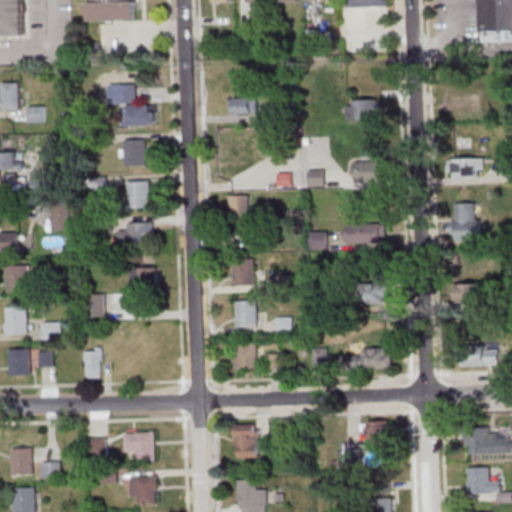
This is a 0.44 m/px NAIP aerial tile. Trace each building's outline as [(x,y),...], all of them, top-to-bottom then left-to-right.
[(0,0),(23,0),(25,34),(0,35),(0,0)] [(90,0),(137,0),(138,19),(91,20),(90,0)] [(511,0),(511,40),(482,41),(481,0),(511,0)] [(20,81),(3,81),(3,109),(21,108),(20,81)] [(127,100),(136,100),(136,84),(127,84),(127,100)] [(448,95),(448,115),(472,115),(472,95),(448,95)] [(231,113),(259,113),(259,97),(231,97),(231,113)] [(348,99),(348,119),(382,119),(382,99),(348,99)] [(155,104),(127,104),(127,124),(155,124),(155,104)] [(45,105),(29,105),(29,122),(45,122),(45,105)] [(125,139),(125,165),(147,165),(147,139),(125,139)] [(259,149),(259,167),(285,167),(285,149),(259,149)] [(0,168),(25,168),(25,161),(17,161),(17,151),(0,151),(0,168)] [(451,176),(486,176),(486,157),(451,157),(451,176)] [(384,179),(384,161),(353,161),(353,179),(384,179)] [(309,186),(326,186),(326,169),(309,169),(309,186)] [(273,185),(285,184),(284,171),(272,172),(273,185)] [(33,191),(53,191),(53,174),(33,174),(33,191)] [(152,207),(152,180),(129,180),(129,207),(152,207)] [(251,194),(232,194),(232,220),(251,220),(251,194)] [(53,202),(53,229),(71,229),(71,202),(53,202)] [(481,240),(480,202),(453,203),(454,240),(481,240)] [(154,245),(154,222),(130,222),(130,232),(120,232),(120,245),(154,245)] [(387,224),(347,224),(347,242),(387,242),(387,224)] [(312,231),(312,247),(328,248),(328,231),(312,231)] [(0,250),(22,251),(22,232),(0,232),(0,250)] [(234,284),(256,284),(256,258),(234,258),(234,284)] [(146,311),(146,286),(157,286),(157,265),(130,266),(131,311),(146,311)] [(8,291),(32,291),(32,270),(8,270),(8,291)] [(391,282),(356,282),(356,301),(391,301),(391,282)] [(481,282),(457,282),(457,302),(481,302),(481,282)] [(89,294),(89,314),(106,314),(106,294),(89,294)] [(237,300),(237,325),(259,325),(259,300),(237,300)] [(7,333),(29,333),(29,306),(7,306),(7,333)] [(237,342),(237,368),(259,368),(259,342),(237,342)] [(462,345),(462,364),(500,364),(500,345),(462,345)] [(86,377),(103,377),(103,347),(86,347),(86,377)] [(329,347),(315,347),(315,372),(329,372),(329,347)] [(393,368),(393,347),(361,347),(361,354),(344,354),(344,368),(393,368)] [(11,374),(31,374),(31,348),(11,348),(11,374)] [(42,351),(43,365),(55,364),(54,350),(42,351)] [(390,437),(390,420),(368,420),(368,437),(390,437)] [(261,424),(237,424),(237,456),(261,456),(261,424)] [(511,435),(492,435),(492,427),(467,427),(467,453),(511,453),(511,435)] [(127,432),(127,450),(138,450),(138,459),(157,459),(157,432),(127,432)] [(108,437),(91,437),(91,454),(108,454),(108,437)] [(34,473),(34,447),(13,447),(13,473),(34,473)] [(360,464),(361,448),(347,448),(347,464),(360,464)] [(63,477),(63,460),(44,460),(44,477),(63,477)] [(491,466),(470,466),(470,492),(501,492),(501,478),(491,478),(491,466)] [(132,475),(132,496),(138,496),(138,503),(158,503),(158,475),(132,475)] [(241,478),(241,511),(268,511),(268,488),(259,489),(259,478),(241,478)] [(37,511),(37,486),(15,486),(15,511),(37,511)] [(394,511),(394,496),(377,496),(376,511),(394,511)]
